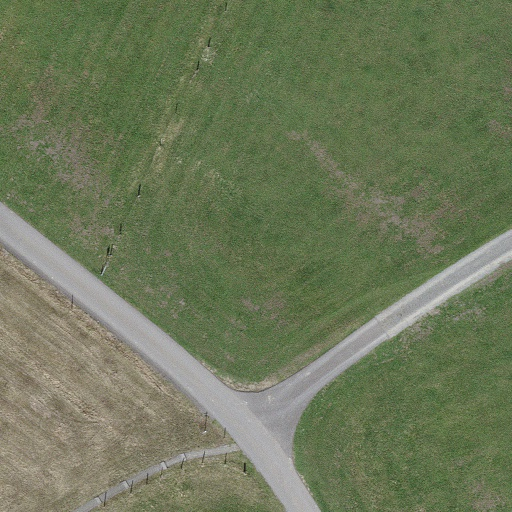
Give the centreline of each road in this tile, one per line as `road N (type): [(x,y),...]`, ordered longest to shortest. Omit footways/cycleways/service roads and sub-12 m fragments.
road 1 (unclassified): [(303,511),(250,435),(0,230)]
road 2 (track): [(511,261),(250,435)]
